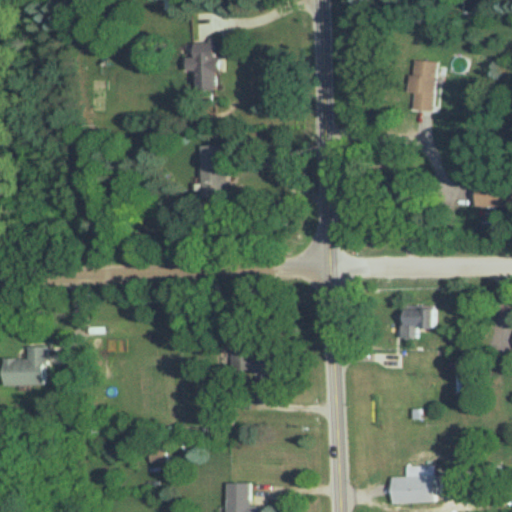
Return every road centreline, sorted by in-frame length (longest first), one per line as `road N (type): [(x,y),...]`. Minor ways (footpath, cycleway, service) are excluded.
road 1 (residential): [(334,511),(315,0)]
road 2 (residential): [(511,258),(0,271)]
